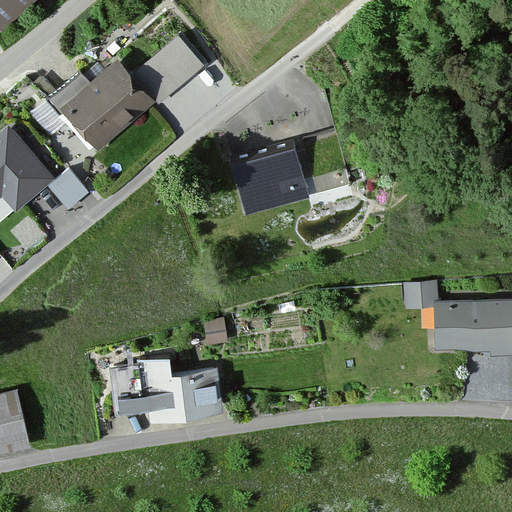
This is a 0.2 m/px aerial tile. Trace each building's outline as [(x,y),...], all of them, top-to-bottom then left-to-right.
[(157,103),(120,56),(62,102),(100,149),(157,103)] [(48,118),(63,104),(46,87),(31,100),(48,118)] [(336,118),(302,128),(318,180),(351,170),(336,118)] [(57,178),(10,122),(0,130),(0,197),(5,193),(20,210),(57,178)] [(313,197),(299,143),(237,159),(251,213),(313,197)] [(406,308),(436,307),(437,347),(511,344),(511,296),(441,299),(440,280),(406,281),(406,308)] [(175,356),(113,365),(120,414),(152,409),(154,419),(226,408),(220,365),(177,371),(175,356)] [(0,450),(33,444),(21,389),(0,393),(0,450)]
